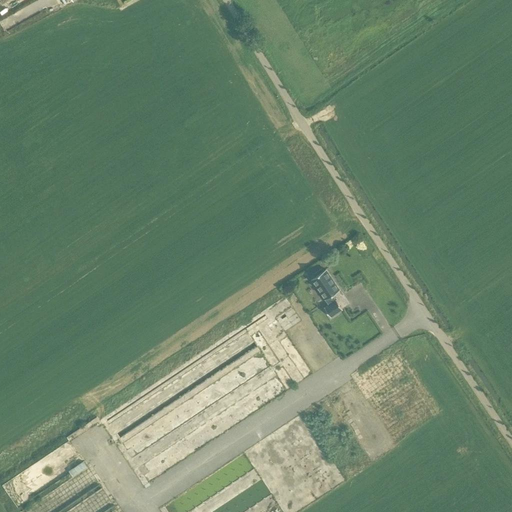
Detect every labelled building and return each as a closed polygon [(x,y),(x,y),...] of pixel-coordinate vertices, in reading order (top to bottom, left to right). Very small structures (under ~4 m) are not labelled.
[(340,290),(326,269),(323,271),(321,269),(314,274),(315,276),(312,278),(330,304),(325,308),(331,316),(343,309),(336,300),(335,300),(332,295),(340,290)] [(286,330),(302,320),(288,299),(283,303),(283,311),(274,317),(271,313),(268,315),(268,311),(265,307),(264,317),(270,317),(265,321),(258,321),(252,325),(259,325),(259,322),(265,330),(278,331),(279,330),(286,330)] [(246,439),(230,441),(233,453),(248,451),(253,480),(270,477),(276,511),(310,506),(306,478),(305,478),(303,468),(282,472),(280,462),(287,461),(286,453),(284,453),(281,440),(291,439),(290,429),(246,437),(246,439)] [(47,455),(17,475),(18,480),(15,483),(16,485),(18,490),(24,499),(31,497),(37,493),(35,484),(34,483),(33,484),(23,487),(19,475),(24,473),(29,480),(27,475),(31,472),(45,469),(43,463),(48,460),(56,458),(54,450),(46,455),(47,455)] [(55,471),(54,496),(81,497),(81,490),(93,490),(93,481),(92,481),(92,473),(83,473),(82,476),(61,475),(61,471),(55,471)]
